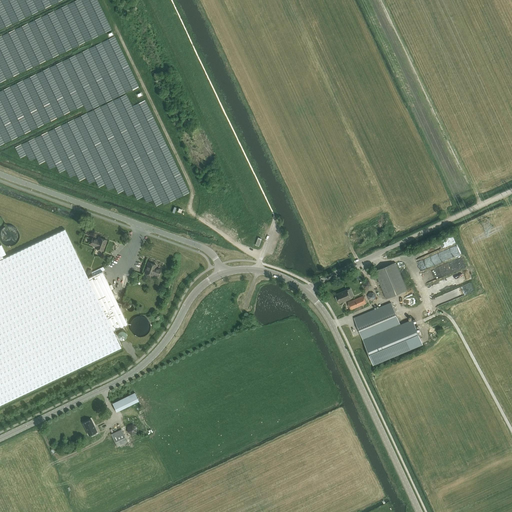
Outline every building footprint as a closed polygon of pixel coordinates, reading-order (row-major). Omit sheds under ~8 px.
[(65,229),(0,259),(0,404),(121,347),(113,331),(128,324),(120,308),(121,304),(117,302),(102,271),(88,278),(65,229)] [(95,247),(95,248),(103,251),(107,240),(99,237),(98,241),(96,240),(92,238),(90,245),(95,247)] [(453,248),(418,261),(421,269),(456,256),(453,248)] [(465,257),(436,267),(439,276),(468,266),(465,257)] [(148,262),(145,273),(152,276),(153,274),(158,276),(161,270),(156,268),(156,269),(155,268),(156,265),(148,262)] [(386,299),(407,290),(395,262),(375,271),(386,299)] [(443,288),(473,279),(470,271),(435,282),(436,286),(438,291),(443,290),(443,288)] [(351,299),(347,290),(335,295),(339,303),(346,300),(346,301),(351,299)] [(347,302),(351,310),(366,303),(363,296),(347,302)] [(413,320),(400,326),(391,303),(354,318),(373,365),(423,344),(413,320)] [(113,401),(117,410),(140,400),(136,391),(113,401)] [(97,432),(91,419),(83,423),(89,435),(97,432)] [(129,430),(132,435),(139,430),(137,426),(129,430)] [(123,434),(113,439),(117,447),(127,443),(123,434)] [(81,454),(64,460),(68,468),(117,450),(114,444),(82,456),(81,454)]
